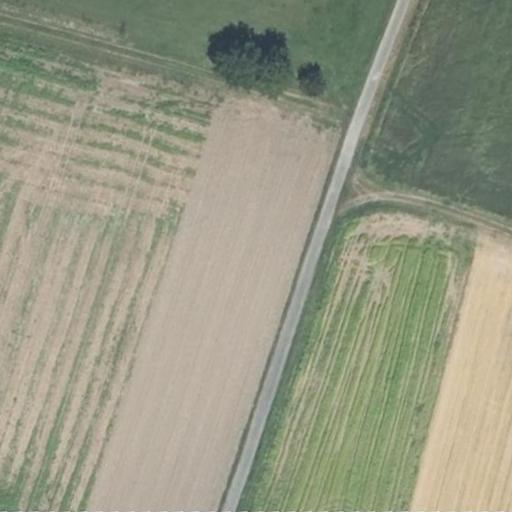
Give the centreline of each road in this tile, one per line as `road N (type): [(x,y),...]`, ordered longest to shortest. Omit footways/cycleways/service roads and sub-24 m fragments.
road 1 (track): [(409,0),(321,225),(226,511)]
road 2 (track): [(321,225),(350,204),(390,198),(511,233)]
